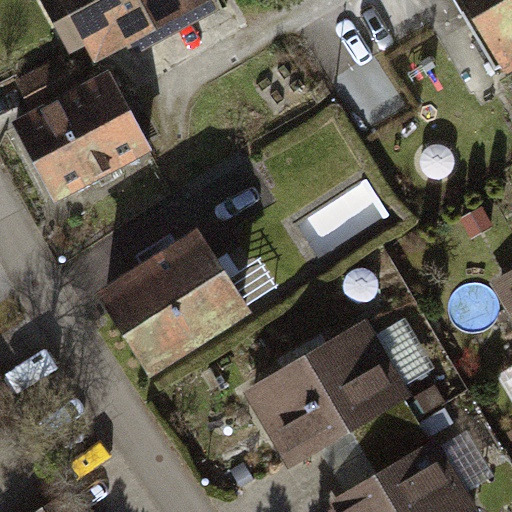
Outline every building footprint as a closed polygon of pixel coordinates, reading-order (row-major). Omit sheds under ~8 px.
[(253,30),(237,0),(39,0),(81,80),(135,52),(151,83),(253,30)] [(511,0),(455,0),(500,82),(511,75),(511,0)] [(116,73),(21,122),(63,203),(158,154),(116,73)] [(203,227),(98,288),(151,378),(256,317),(203,227)] [(511,269),(496,278),(511,306),(511,269)] [(372,322),(249,388),(292,470),(416,404),(372,322)] [(0,386),(0,446),(25,432),(0,386)] [(481,511),(439,437),(319,504),(323,511),(481,511)] [(96,511),(76,480),(23,511),(96,511)]
